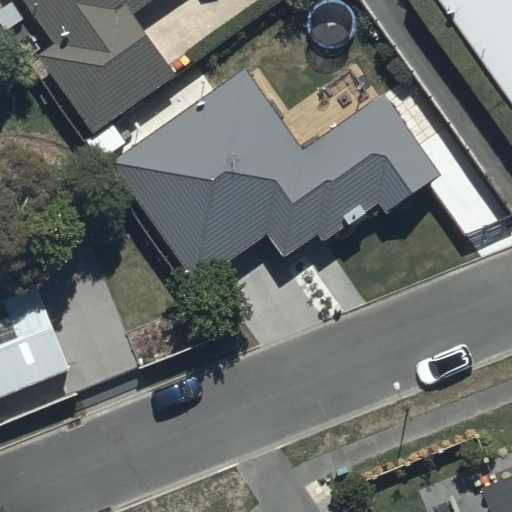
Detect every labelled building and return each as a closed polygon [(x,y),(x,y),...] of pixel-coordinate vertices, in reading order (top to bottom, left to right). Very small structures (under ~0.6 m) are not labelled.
[(14,0),(58,59),(40,71),(96,148),(178,88),(135,28),(173,0),(14,0)] [(511,0),(432,0),(511,113),(511,0)] [(306,164),(245,82),(110,181),(199,299),(267,247),(287,274),(322,247),(328,254),(347,240),(351,245),(370,231),(367,226),(379,217),(388,228),(443,187),(383,106),(306,164)] [(71,369),(35,285),(0,299),(0,422),(76,392),(67,371),(71,369)] [(489,509),(480,511),(511,511),(511,459),(476,472),(489,509)]
